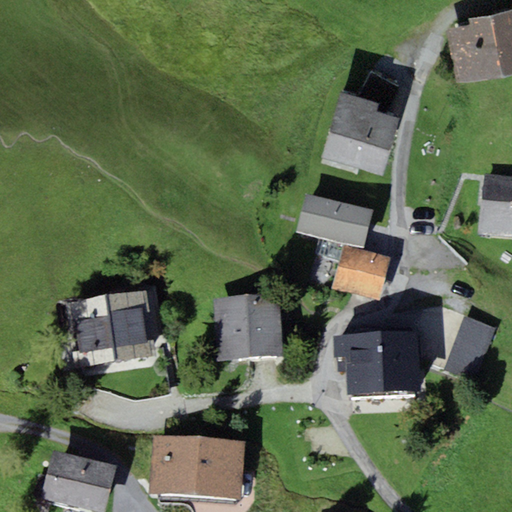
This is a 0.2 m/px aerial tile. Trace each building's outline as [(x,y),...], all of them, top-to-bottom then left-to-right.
[(458,82),(511,71),(511,10),(469,19),(470,25),(448,29),(458,82)] [(341,91),(321,157),(383,176),(401,117),(377,110),(380,102),(341,91)] [(511,180),(484,178),(478,239),(511,242),(511,180)] [(374,222),(306,202),(295,240),(342,254),(363,260),(374,222)] [(363,260),(342,254),(330,295),(378,309),(390,268),(363,260)] [(156,290),(114,296),(116,312),(66,319),(75,383),(156,372),(152,341),(163,340),(156,290)] [(280,307),(214,311),(217,376),(283,374),(280,307)] [(465,320),(443,377),(474,389),(496,332),(465,320)] [(419,349),(333,351),(333,375),(345,375),(346,416),(421,415),(419,349)] [(194,507),(199,451),(154,447),(148,503),(194,507)] [(240,511),(246,455),(199,451),(194,507),(240,511)] [(108,511),(118,479),(53,461),(40,509),(51,511),(108,511)]
